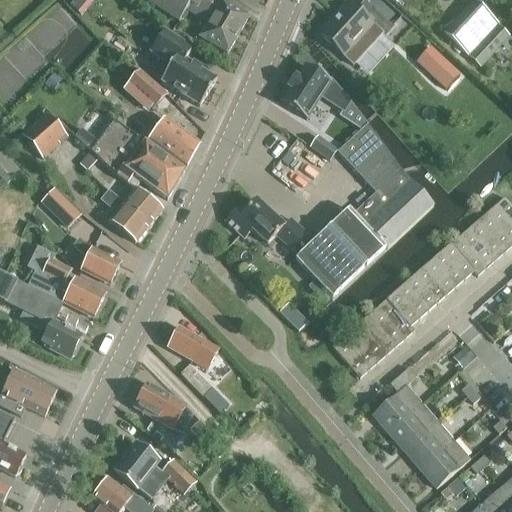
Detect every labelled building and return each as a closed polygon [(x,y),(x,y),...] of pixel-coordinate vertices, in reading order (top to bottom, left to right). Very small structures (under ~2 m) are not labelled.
[(207,11),(214,1),(214,0),(143,0),(180,23),(189,10),(203,19),(207,11)] [(218,3),(212,14),(198,39),(227,56),(249,18),(220,1),(218,3)] [(207,11),(212,14),(218,3),(214,1),(207,11)] [(394,29),(364,2),(356,11),(347,3),(328,23),(330,25),(319,37),(353,67),(381,36),(385,39),(394,29)] [(443,35),(479,69),(509,38),(496,26),(497,25),(474,3),(443,35)] [(192,50),(164,32),(150,54),(171,67),(160,84),(199,109),(216,82),(185,62),(192,50)] [(431,44),(414,62),(446,92),(463,73),(431,44)] [(306,120),(320,99),(343,114),(348,102),(330,81),(329,83),(305,67),(304,68),(297,80),(294,78),(286,91),(289,92),(281,104),(280,105),(306,121),(307,120),(306,120)] [(152,111),(165,96),(140,74),(121,95),(129,102),(134,95),(152,111)] [(60,126),(92,154),(118,179),(124,183),(130,175),(165,201),(167,202),(183,174),(114,123),(96,110),(84,127),(69,115),(60,126)] [(61,148),(69,140),(48,116),(24,138),(44,162),(61,148)] [(166,121),(147,147),(184,173),(199,145),(166,121)] [(308,237),(293,253),(299,259),(295,262),(332,301),(386,250),(387,251),(433,207),(400,172),(367,126),(337,154),(375,195),(353,216),(349,211),(315,243),(308,237)] [(310,149),(329,163),(337,153),(317,139),(310,149)] [(0,155),(0,170),(1,172),(0,173),(0,178),(7,186),(20,175),(2,154),(0,155)] [(80,166),(87,172),(98,161),(90,155),(80,166)] [(135,190),(124,204),(123,205),(136,215),(135,216),(150,228),(162,212),(135,190)] [(123,205),(124,204),(110,193),(102,203),(115,213),(117,209),(119,211),(109,224),(135,245),(150,228),(135,216),(136,215),(123,205)] [(511,208),(504,200),(495,208),(511,227),(511,208)] [(62,201),(51,213),(68,229),(79,218),(62,201)] [(276,237),(293,253),(308,237),(290,221),(283,228),(256,203),(246,213),(240,207),(225,223),(244,240),(251,232),(267,247),(276,237)] [(511,227),(495,208),(486,215),(511,245),(511,227)] [(511,245),(486,215),(477,223),(504,255),(511,248),(511,245)] [(477,223),(468,231),(495,263),(504,255),(477,223)] [(468,231),(459,239),(486,271),(495,263),(468,231)] [(449,247),(473,274),(477,279),(486,271),(459,239),(450,247),(449,247)] [(88,248),(79,242),(74,249),(83,257),(88,259),(81,273),(109,287),(120,265),(92,251),(88,248)] [(449,247),(440,255),(464,282),(473,274),(449,247)] [(29,270),(36,274),(29,289),(93,321),(105,297),(74,281),(73,282),(69,280),(72,274),(53,264),(55,259),(39,251),(29,270)] [(440,255),(431,262),(455,290),(464,282),(440,255)] [(431,262),(422,270),(446,298),(455,290),(431,262)] [(422,270),(413,278),(437,306),(446,298),(422,270)] [(41,347),(70,361),(71,359),(74,358),(77,350),(76,347),(81,338),(53,324),(62,307),(0,275),(0,302),(23,314),(19,321),(42,332),(43,330),(48,333),(41,347)] [(413,278),(404,286),(428,313),(437,306),(413,278)] [(404,286),(395,294),(419,321),(428,313),(404,286)] [(395,294),(386,302),(410,329),(419,321),(395,294)] [(386,302),(377,310),(405,341),(414,333),(410,329),(386,302)] [(377,310),(368,318),(396,349),(405,341),(377,310)] [(368,318),(359,326),(387,357),(396,349),(368,318)] [(359,326),(350,334),(377,365),(387,357),(359,326)] [(168,350),(193,364),(197,356),(207,363),(204,367),(212,374),(222,363),(213,354),(205,346),(178,331),(168,350)] [(350,334),(341,342),(368,373),(377,365),(350,334)] [(368,373),(341,342),(332,349),(359,381),(368,373)] [(466,348),(456,357),(464,366),(474,358),(466,348)] [(180,375),(202,398),(211,390),(189,366),(180,375)] [(372,418),(388,436),(422,407),(406,389),(416,380),(408,370),(389,387),(397,396),(372,418)] [(0,398),(0,408),(20,419),(25,410),(44,419),(56,393),(27,380),(12,372),(0,398)] [(147,387),(134,409),(172,431),(185,408),(147,387)] [(461,393),(466,400),(474,394),(468,387),(461,393)] [(474,394),(466,400),(472,407),(480,400),(474,394)] [(388,436),(404,454),(438,425),(422,407),(388,436)] [(180,422),(194,438),(196,436),(209,451),(217,443),(190,413),(180,422)] [(0,416),(0,472),(15,480),(16,477),(20,476),(22,471),(20,468),(25,458),(2,447),(14,423),(0,416)] [(492,430),(498,437),(506,431),(500,424),(492,430)] [(404,454),(420,473),(454,444),(438,425),(404,454)] [(454,444),(420,473),(436,491),(469,462),(454,444)] [(173,508),(195,486),(172,463),(161,475),(154,470),(159,464),(135,446),(114,473),(150,502),(167,481),(169,483),(160,493),(174,506),(173,507),(173,508)] [(483,458),(477,464),(483,471),(490,465),(483,458)] [(483,471),(477,464),(470,470),(476,477),(483,471)] [(511,479),(500,491),(511,504),(511,479)] [(92,500),(101,507),(97,511),(121,511),(123,510),(126,511),(151,511),(133,496),(131,499),(108,481),(100,490),(97,490),(94,494),(95,497),(92,500)] [(0,511),(1,511),(10,491),(0,486),(0,511)] [(440,496),(446,503),(453,497),(447,490),(440,496)] [(511,511),(511,504),(500,491),(481,507),(485,511),(511,511)]
